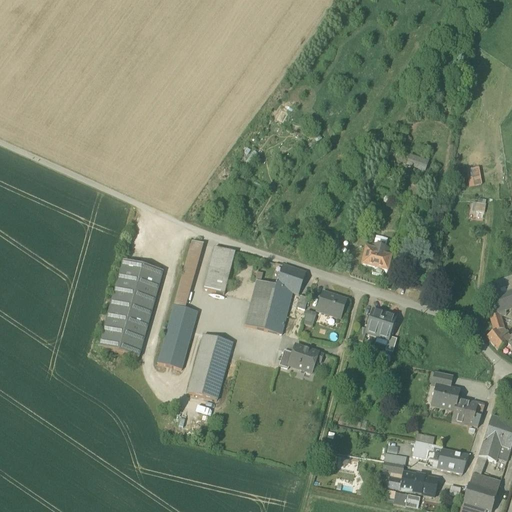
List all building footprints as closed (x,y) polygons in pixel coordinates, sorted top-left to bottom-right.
[(471,170),(475,187),(481,186),(477,169),(471,170)] [(475,187),(471,170),(466,172),(469,188),(475,187)] [(423,183),(416,180),(414,187),(411,187),(410,192),(421,195),(423,183)] [(397,240),(406,242),(416,205),(407,202),(397,240)] [(485,206),(473,203),(471,213),(484,215),(485,206)] [(191,242),(173,307),(185,310),(203,245),(191,242)] [(361,268),(387,273),(391,251),(373,247),(372,250),(365,248),(361,268)] [(203,291),(224,296),(235,254),(214,248),(203,291)] [(98,349),(138,360),(162,273),(123,262),(98,349)] [(292,295),(298,297),(305,274),(283,267),(276,285),(275,287),(292,295)] [(511,289),(511,277),(484,287),(488,298),(511,289)] [(251,302),(244,327),(281,336),(292,295),(275,287),(271,286),(257,282),(252,302),(251,302)] [(503,330),(499,318),(497,311),(503,310),(510,307),(511,311),(511,310),(511,289),(488,298),(493,313),(488,314),(493,332),(486,338),(497,352),(507,345),(508,344),(507,344),(498,331),(503,330)] [(316,313),(339,320),(346,302),(322,294),(316,313)] [(297,309),(304,312),(307,300),(300,297),(297,309)] [(157,365),(181,372),(197,314),(185,310),(173,307),(157,365)] [(505,316),(503,310),(497,311),(499,318),(505,316)] [(302,326),(312,328),(316,315),(307,312),(302,326)] [(388,342),(388,343),(390,338),(392,332),(396,320),(373,313),(367,332),(366,335),(376,339),(388,342)] [(211,334),(221,337),(225,322),(215,319),(211,334)] [(221,337),(233,340),(237,325),(225,322),(221,337)] [(356,342),(364,344),(366,335),(367,332),(360,330),(356,342)] [(510,338),(503,330),(498,331),(507,344),(511,340),(509,339),(510,338)] [(187,394),(216,402),(232,344),(203,336),(187,394)] [(385,351),(392,353),(396,341),(390,338),(388,343),(388,342),(386,349),(385,351)] [(374,345),(386,349),(388,342),(376,339),(374,345)] [(311,376),(315,364),(318,356),(295,348),(292,356),(288,368),(311,376)] [(278,368),(287,371),(288,368),(292,356),(283,353),(278,368)] [(438,388),(449,391),(452,378),(435,374),(432,387),(437,388),(438,388)] [(433,408),(453,412),(456,401),(458,393),(449,391),(438,388),(437,388),(433,408)] [(484,408),(456,401),(453,412),(451,423),(477,429),(484,408)] [(484,443),(501,449),(510,452),(511,445),(511,424),(491,417),(484,443)] [(415,442),(433,445),(434,438),(417,435),(415,442)] [(412,457),(421,459),(424,445),(415,443),(412,457)] [(483,443),(478,459),(486,461),(495,464),(496,461),(501,449),(484,443),(483,443)] [(388,445),(388,455),(397,456),(398,446),(388,445)] [(440,449),(424,445),(421,459),(438,462),(440,451),(440,449)] [(506,464),(510,452),(501,449),(496,461),(506,464)] [(436,471),(462,476),(468,456),(440,451),(438,462),(436,471)] [(479,480),(486,461),(478,459),(472,477),(479,480)] [(388,473),(401,476),(402,467),(390,464),(388,473)] [(402,474),(401,481),(399,491),(413,494),(417,477),(402,474)] [(438,482),(417,477),(413,494),(434,498),(438,482)] [(472,477),(469,486),(497,495),(499,486),(479,480),(472,477)] [(387,489),(399,491),(401,481),(389,479),(387,489)] [(491,511),(497,495),(469,486),(469,487),(468,487),(462,506),(482,511),(491,511)] [(451,487),(449,496),(459,497),(460,489),(451,487)] [(392,506),(405,508),(407,497),(395,494),(392,506)]
